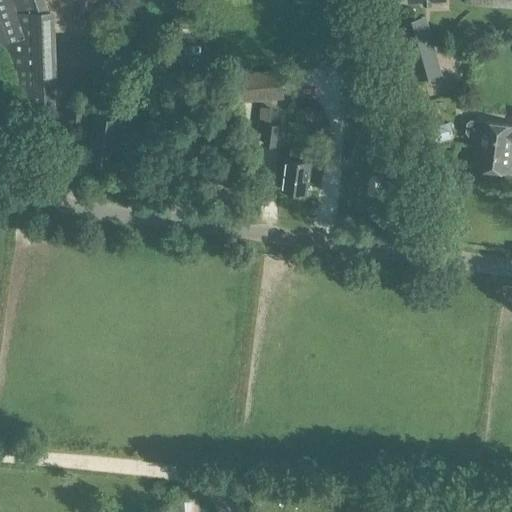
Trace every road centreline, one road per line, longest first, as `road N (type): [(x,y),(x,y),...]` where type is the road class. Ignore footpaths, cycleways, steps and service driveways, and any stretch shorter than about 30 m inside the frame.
road 1 (unclassified): [(511,268),(0,197)]
road 2 (unknown): [(243,511),(198,468),(0,458)]
